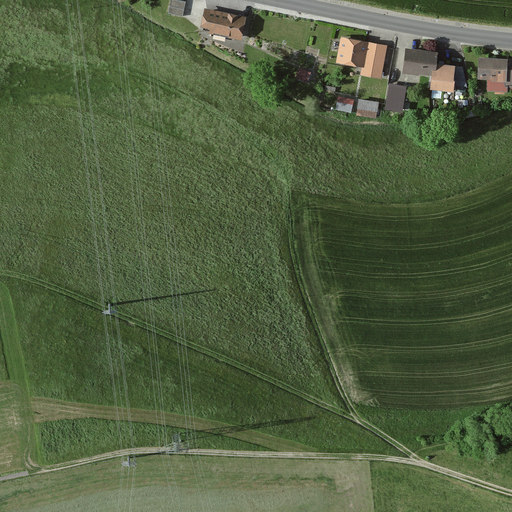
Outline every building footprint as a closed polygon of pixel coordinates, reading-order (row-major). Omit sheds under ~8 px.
[(169,0),(167,14),(182,17),(184,2),(170,0),(169,0)] [(208,33),(240,39),(245,16),(206,9),(205,11),(201,10),(198,26),(209,28),(208,33)] [(367,45),(368,42),(339,38),(336,62),(364,66),(363,75),(379,77),(383,48),(367,45)] [(452,90),(454,64),(445,63),(436,62),(436,54),(420,52),(403,51),(402,73),(430,75),(429,89),(452,90)] [(511,57),(477,57),(476,79),(486,80),(486,90),(503,90),(504,84),(511,84),(511,57)] [(296,78),(306,81),(309,72),(299,69),(296,78)] [(385,109),(401,112),(405,86),(388,84),(385,109)] [(352,110),(354,96),(338,94),(336,107),(352,110)] [(375,117),(376,102),(358,100),(357,115),(375,117)]
